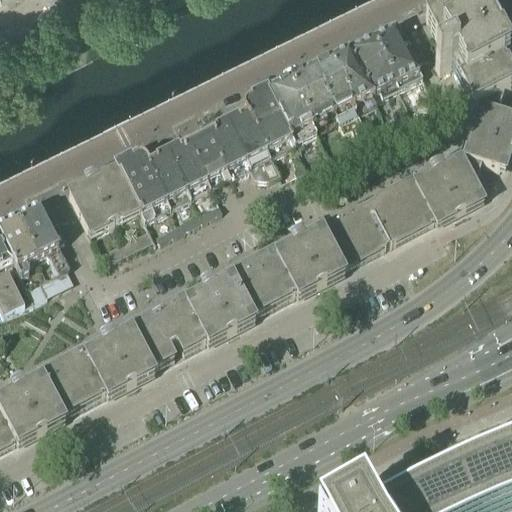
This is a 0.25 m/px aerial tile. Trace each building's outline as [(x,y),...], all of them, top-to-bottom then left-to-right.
[(363,213),(330,230),(352,273),(385,255),(385,254),(388,252),(389,253),(433,230),(436,235),(483,211),(474,194),(480,172),(504,179),(511,153),(511,126),(496,122),(503,100),(511,95),(511,89),(503,72),(508,69),(483,22),(478,25),(466,3),(424,25),(437,49),(441,47),(450,64),(433,73),(438,81),(455,73),(478,117),(463,166),(415,191),(413,186),(363,213)] [(386,43),(371,50),(397,99),(414,91),(412,86),(418,83),(394,38),(386,42),(386,43)] [(347,61),(347,62),(371,106),(378,103),(380,107),(397,99),(371,50),(356,57),(347,61)] [(347,62),(328,71),(356,124),(376,114),(371,106),(347,62)] [(310,80),(308,81),(332,125),(334,130),(342,144),(361,135),(356,124),(328,71),(310,80)] [(301,85),(287,92),(310,135),(332,125),(308,81),(301,84),(301,85)] [(266,102),(265,103),(292,155),(314,144),(310,135),(287,92),(274,98),(272,94),(264,98),(266,102),(265,102),(266,102)] [(293,158),(292,155),(265,103),(239,115),(245,126),(207,146),(148,176),(143,165),(116,178),(115,179),(114,178),(68,201),(86,240),(101,233),(103,238),(121,229),(118,224),(135,216),(144,234),(189,211),(189,210),(229,190),(249,180),(254,189),(267,190),(277,184),(270,169),(293,158)] [(418,136),(425,150),(435,145),(436,145),(437,144),(448,138),(447,136),(449,136),(448,134),(447,135),(442,124),(418,136)] [(424,151),(417,138),(394,150),(401,163),(411,157),(424,151)] [(401,163),(394,150),(375,160),(381,172),(401,163)] [(333,177),(340,191),(360,182),(353,168),(333,177)] [(313,193),(318,203),(326,199),(321,189),(313,193)] [(183,230),(186,235),(187,238),(221,221),(217,214),(183,230)] [(28,221),(16,227),(37,269),(46,264),(54,281),(49,283),(51,287),(57,284),(68,279),(36,217),(34,216),(28,218),(28,221)] [(0,232),(0,247),(15,279),(19,286),(27,282),(24,275),(37,269),(16,227),(14,227),(15,228),(3,234),(3,233),(2,233),(0,232)] [(352,273),(330,230),(316,237),(319,242),(304,250),(300,243),(287,249),(291,256),(276,264),(274,260),(236,280),(227,284),(229,289),(214,297),(211,290),(198,297),(201,304),(187,311),(184,307),(160,319),(161,321),(156,323),(151,326),(151,324),(126,337),(129,342),(114,350),(110,343),(97,350),(101,356),(86,364),(84,360),(37,385),(39,389),(24,397),(21,390),(8,397),(11,404),(0,409),(0,458),(14,450),(17,456),(64,431),(61,426),(104,403),(107,409),(153,384),(151,379),(173,367),(167,356),(173,354),(177,351),(182,362),(205,350),(207,356),(254,331),(251,326),(294,303),(297,308),(343,284),(341,279),(352,273)] [(155,245),(157,250),(158,252),(184,239),(180,232),(155,245)] [(146,239),(98,263),(103,274),(152,250),(146,239)] [(0,285),(17,319),(22,317),(23,317),(32,313),(27,304),(19,308),(6,283),(15,279),(0,247),(0,285)] [(0,322),(2,327),(17,319),(0,285),(0,322)] [(26,299),(32,311),(33,312),(45,306),(38,292),(26,299)] [(511,511),(511,461),(509,462),(507,463),(481,474),(478,475),(453,486),(451,487),(425,499),(423,500),(400,511),(511,511)]
